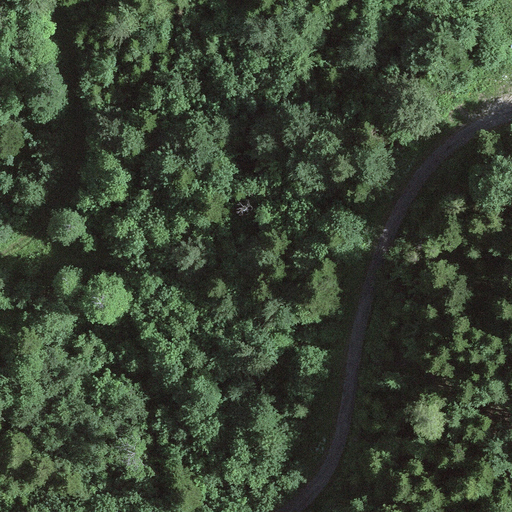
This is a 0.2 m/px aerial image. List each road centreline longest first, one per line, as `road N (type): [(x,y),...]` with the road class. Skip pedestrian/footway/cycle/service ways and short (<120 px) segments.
road 1 (unclassified): [(288,511),(321,481),(331,459),(389,230),(441,154),(511,114)]
road 2 (unclassified): [(0,253),(38,230),(80,158),(82,99),(57,0)]
